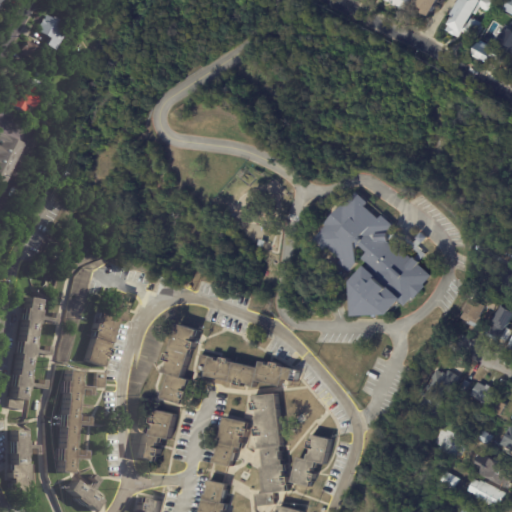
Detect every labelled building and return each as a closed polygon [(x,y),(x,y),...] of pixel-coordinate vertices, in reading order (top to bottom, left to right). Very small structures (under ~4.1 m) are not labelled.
[(408,0),(405,6),(404,9),(401,7),(399,10),(391,5),(393,2),(389,0),(388,3),(382,0),(408,0)] [(438,0),(435,6),(428,17),(420,12),(422,9),(417,6),(420,0),(438,0)] [(482,10),(480,9),(481,8),(480,7),(475,15),(473,14),(467,24),(467,25),(471,19),(473,20),(474,19),(484,25),(476,40),(462,32),(459,38),(445,31),(448,25),(446,24),(458,0),(490,0),(493,2),(488,11),(486,10),(485,11),(482,10)] [(511,0),(511,15),(502,10),(507,0),(511,0)] [(44,46),(48,40),(37,33),(40,28),(39,27),(43,21),(44,22),(47,17),(54,22),(55,20),(60,22),(57,26),(66,31),(53,52),(44,46)] [(511,24),(511,40),(510,40),(510,41),(507,39),(507,38),(503,35),(509,23),(511,24)] [(481,61),(472,57),(478,44),(482,46),(484,42),(498,49),(496,53),(491,51),(484,63),(481,61)] [(34,88),(37,91),(34,96),(36,98),(27,114),(10,104),(21,84),(24,85),(27,80),(34,84),(32,88),(34,88)] [(0,134),(3,136),(22,145),(2,188),(0,187),(0,134)] [(368,203),(365,207),(379,220),(383,216),(395,227),(388,234),(389,235),(405,235),(415,244),(418,240),(417,239),(422,233),(428,239),(423,244),(422,244),(419,248),(427,255),(420,263),(421,264),(419,265),(432,276),(423,285),(426,287),(414,300),(413,299),(405,307),(399,302),(387,316),(353,317),(350,283),(365,267),(367,269),(369,266),(363,259),(368,253),(360,246),(357,250),(358,264),(349,273),(339,264),(342,261),(328,248),(325,251),(314,241),(327,227),(325,225),(343,206),(344,207),(357,193),(368,203)] [(239,221),(236,217),(236,216),(237,216),(241,214),(244,218),(242,219),(243,221),(241,222),(241,220),(239,221)] [(504,273),(511,277),(511,275),(511,295),(490,283),(494,276),(500,279),(504,273)] [(128,311),(124,310),(123,315),(125,316),(124,322),(116,319),(107,349),(108,350),(106,357),(102,356),(101,361),(103,362),(101,368),(82,362),(91,332),(89,332),(91,324),(96,326),(98,320),(95,319),(97,313),(105,315),(112,292),(132,298),(128,311)] [(495,310),(494,311),(486,307),(478,323),(479,324),(476,329),(470,326),(469,329),(459,323),(471,300),(484,307),(485,304),(479,301),(484,292),(500,300),(495,310)] [(58,322),(41,319),(40,324),(39,323),(36,342),(37,342),(36,349),(48,351),(49,347),(52,348),(50,355),(35,353),(34,357),(33,357),(29,376),(31,376),(29,383),(41,385),(42,381),(46,381),(45,389),(27,386),(25,400),(28,400),(26,410),(11,407),(12,399),(11,399),(13,387),(11,387),(13,375),(15,375),(19,354),(17,353),(19,341),(22,342),(26,320),(23,319),(25,308),(28,308),(30,297),(43,299),(42,309),(43,309),(42,316),(56,318),(56,314),(59,315),(58,322)] [(511,313),(511,317),(506,328),(511,332),(506,343),(486,332),(493,319),(496,320),(502,308),(511,313)] [(194,342),(196,343),(194,349),(193,349),(184,379),(192,381),(190,387),(187,386),(185,392),(188,393),(184,405),(164,399),(171,375),(164,373),(166,366),(169,367),(170,361),(166,360),(168,353),(171,354),(180,325),(201,331),(198,338),(195,337),(194,342)] [(222,358),(231,360),(230,362),(260,368),(261,362),(268,363),(267,366),(272,367),(273,363),(281,365),(281,367),(294,370),(292,381),(283,379),(282,387),(257,382),(256,388),(249,386),(249,384),(244,383),(243,387),(236,386),(237,383),(206,376),(207,372),(199,371),(202,356),(217,359),(216,361),(221,362),(222,358)] [(92,387),(92,396),(86,395),(87,390),(77,389),(75,415),(76,415),(76,422),(84,422),(84,418),(89,418),(88,426),(75,425),(75,429),(73,429),(72,449),(73,449),(73,455),(81,456),(81,452),(86,452),(85,459),(72,458),(71,463),(70,463),(69,474),(55,472),(56,462),(54,462),(54,449),(57,450),(59,428),(57,427),(58,415),(61,415),(63,394),(60,394),(61,381),(64,381),(65,370),(80,371),(78,386),(92,387)] [(451,373),(460,378),(448,398),(443,395),(440,399),(444,401),(434,417),(425,412),(426,409),(419,405),(424,397),(421,395),(428,385),(429,386),(433,379),(431,378),(436,371),(438,372),(438,371),(442,373),(442,372),(446,374),(448,371),(451,373)] [(92,388),(93,373),(104,374),(103,389),(92,388)] [(468,384),(462,393),(458,390),(464,380),(469,383),(468,384)] [(488,385),(490,387),(489,389),(495,393),(488,406),(483,403),(483,404),(480,402),(481,401),(471,395),(478,382),(485,387),(486,384),(488,385)] [(283,446),(282,446),(282,452),(281,452),(282,460),(283,460),(283,465),(286,465),(286,471),(284,472),(285,478),(288,477),(290,492),(276,493),(277,505),(260,508),(258,495),(265,494),(261,468),(265,467),(262,449),(256,450),(254,453),(249,449),(253,428),(257,428),(256,416),(258,416),(257,410),(253,410),(252,402),(254,402),(254,397),(277,394),(284,446),(283,446)] [(500,402),(505,405),(499,416),(492,412),(498,401),(500,402)] [(161,444),(157,443),(156,449),(161,450),(159,458),(157,457),(156,463),(137,458),(142,433),(151,435),(152,429),(155,430),(156,424),(152,423),(153,416),(156,417),(157,411),(176,415),(170,441),(162,439),(161,444)] [(242,422),(249,424),(245,438),(242,437),(241,443),(244,443),(242,450),(237,449),(232,467),(214,463),(215,457),(216,458),(218,449),(217,449),(224,418),(242,422)] [(511,450),(501,444),(510,427),(511,428),(511,450)] [(32,464),(33,464),(33,490),(15,489),(15,478),(10,478),(10,470),(14,470),(14,468),(13,468),(13,454),(11,454),(11,442),(13,442),(13,430),(27,430),(27,441),(28,441),(28,445),(39,445),(39,454),(35,454),(35,448),(28,448),(28,455),(27,455),(27,464),(32,464)] [(492,436),(486,445),(478,440),(483,431),(492,436)] [(313,472),(312,473),(316,474),(313,488),(292,482),(299,458),(307,460),(309,454),(311,455),(312,449),(308,448),(310,441),(312,441),(313,435),(333,440),(326,465),(317,463),(316,469),(314,468),(313,472)] [(479,452),(511,469),(511,484),(509,490),(479,474),(482,468),(473,464),(474,462),(470,459),(468,456),(471,452),(473,452),(475,450),(479,452)] [(458,481),(452,491),(438,483),(445,472),(459,480),(458,481)] [(98,480),(91,491),(95,494),(94,495),(102,501),(93,511),(84,506),(83,507),(73,500),(74,499),(65,492),(72,481),(81,487),(82,485),(88,490),(93,482),(88,479),(91,475),(98,480)] [(506,494),(501,502),(503,503),(499,511),(476,499),(478,496),(468,491),(475,480),(480,482),(481,480),(506,494)] [(211,481),(229,485),(224,504),(231,506),(229,511),(225,511),(224,511),(202,511),(206,495),(209,495),(211,487),(209,486),(210,481),(211,481)] [(158,502),(160,502),(158,511),(138,511),(139,511),(135,510),(137,503),(139,504),(140,498),(158,502)]
